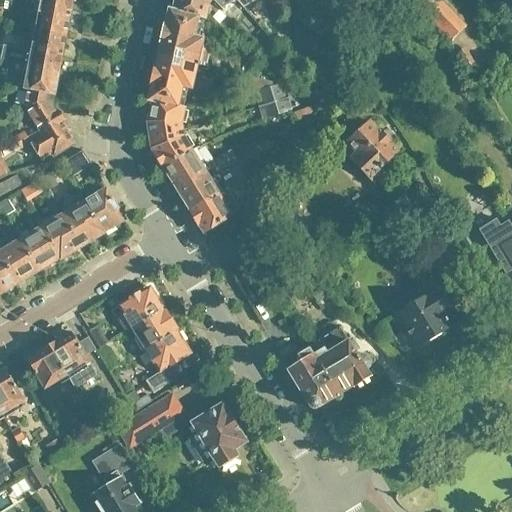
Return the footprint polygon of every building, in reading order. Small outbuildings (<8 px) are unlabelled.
[(37,0),(37,4),(26,2),(25,11),(29,12),(26,26),(36,28),(66,34),(66,33),(73,0),(37,0)] [(174,0),(172,11),(199,18),(205,20),(209,4),(211,0),(174,0)] [(410,0),(445,37),(457,25),(433,0),(410,0)] [(194,38),(199,18),(172,11),(168,10),(165,26),(164,26),(160,43),(159,43),(156,56),(198,65),(203,43),(200,39),(194,38)] [(1,55),(0,60),(41,68),(43,55),(61,58),(66,36),(66,34),(36,28),(33,42),(22,40),(21,48),(3,45),(1,55)] [(311,48),(322,41),(316,31),(305,38),(311,48)] [(27,92),(53,97),(54,95),(54,93),(61,61),(61,58),(43,55),(41,68),(0,60),(0,62),(0,67),(11,69),(10,72),(23,74),(22,75),(26,76),(23,91),(27,92)] [(191,89),(205,92),(208,80),(195,78),(198,65),(156,56),(153,68),(154,69),(150,86),(152,86),(148,102),(152,103),(178,108),(183,89),(189,90),(191,89)] [(245,94),(272,86),(272,83),(245,77),(245,94)] [(265,105),(288,97),(284,85),(260,93),(265,105)] [(56,114),(51,107),(53,97),(27,92),(24,107),(39,132),(51,125),(48,120),(56,114)] [(264,119),(295,109),(292,97),(280,101),(280,102),(260,108),(264,119)] [(181,126),(185,110),(178,108),(152,103),(147,125),(149,137),(182,131),(181,126)] [(53,155),(74,143),(68,134),(69,133),(70,130),(59,112),(56,114),(48,120),(51,125),(39,132),(39,133),(28,140),(30,144),(40,161),(52,154),(53,155)] [(312,140),(328,125),(325,114),(304,129),(312,140)] [(399,153),(390,143),(390,142),(380,131),(379,131),(371,123),(342,149),(374,184),(384,175),(380,170),(399,153)] [(182,131),(149,137),(151,151),(153,154),(152,155),(161,169),(162,168),(191,151),(183,139),(182,132),(182,131)] [(17,146),(27,139),(24,134),(14,140),(17,146)] [(20,150),(30,144),(28,140),(27,139),(17,146),(20,150)] [(233,156),(230,150),(210,162),(201,147),(199,148),(198,146),(191,151),(162,168),(176,191),(204,173),(204,172),(214,166),(233,156)] [(70,174),(90,162),(84,152),(64,163),(70,174)] [(217,172),(236,161),(233,156),(214,166),(217,172)] [(218,195),(204,173),(176,191),(189,213),(218,195)] [(48,191),(57,186),(50,174),(41,179),(48,191)] [(0,197),(20,186),(15,177),(0,185),(0,197)] [(124,220),(106,189),(84,202),(102,233),(124,220)] [(218,195),(189,213),(189,214),(197,228),(199,227),(203,234),(225,221),(231,216),(218,195)] [(57,207),(51,197),(43,201),(49,211),(57,207)] [(0,208),(4,215),(13,210),(7,200),(0,203),(0,208)] [(102,233),(84,202),(83,203),(84,204),(63,216),(82,248),(103,235),(102,233)] [(402,227),(384,207),(372,217),(390,237),(402,227)] [(263,233),(253,225),(240,214),(222,230),(242,252),(263,233)] [(60,260),(82,248),(63,216),(42,229),(60,260)] [(511,231),(511,229),(507,224),(498,229),(494,223),(481,231),(471,216),(457,225),(474,252),(481,247),(511,297),(511,231)] [(42,229),(42,228),(20,241),(38,272),(59,259),(60,261),(60,260),(42,229)] [(38,272),(20,241),(0,252),(0,255),(17,284),(38,272)] [(0,255),(0,294),(17,284),(0,255)] [(327,294),(309,277),(300,287),(318,304),(327,294)] [(451,326),(450,324),(456,321),(449,310),(452,309),(438,288),(436,290),(429,279),(413,290),(419,300),(405,308),(403,306),(401,305),(397,306),(394,308),(394,309),(393,312),(394,315),(391,317),(411,349),(416,345),(418,347),(451,326)] [(131,328),(162,309),(149,287),(140,292),(140,291),(126,300),(126,301),(118,306),(111,310),(124,332),(131,328)] [(177,325),(174,320),(171,320),(164,308),(162,309),(131,328),(137,337),(134,338),(142,352),(145,350),(176,331),(178,330),(176,328),(177,325)] [(369,367),(370,362),(366,355),(360,354),(356,356),(354,352),(357,350),(351,339),(347,342),(339,329),(336,330),(332,323),(310,336),(315,345),(313,346),(342,393),(369,377),(365,370),(369,367)] [(89,331),(99,348),(108,342),(97,325),(89,331)] [(181,358),(190,353),(176,331),(145,350),(153,364),(154,364),(159,372),(145,381),(152,393),(174,380),(166,367),(167,367),(168,368),(182,360),(181,358)] [(88,361),(71,332),(68,334),(66,332),(57,337),(59,339),(48,345),(68,378),(74,388),(96,375),(88,362),(88,361)] [(48,345),(37,352),(36,349),(28,354),(29,357),(26,359),(43,388),(55,381),(57,385),(68,378),(48,345)] [(106,346),(97,352),(109,371),(118,365),(106,346)] [(342,393),(313,346),(298,355),(294,348),(279,358),(312,412),(342,393)] [(204,379),(198,368),(183,377),(190,388),(204,379)] [(23,400),(6,371),(2,373),(1,371),(0,370),(0,412),(3,417),(21,406),(19,403),(23,400)] [(77,409),(83,405),(76,393),(70,397),(77,409)] [(129,449),(185,415),(172,394),(116,428),(129,449)] [(98,426),(131,406),(125,396),(92,416),(98,426)] [(246,443),(238,430),(239,429),(230,414),(229,415),(222,404),(190,423),(196,432),(195,432),(197,435),(188,441),(202,463),(211,457),(212,460),(213,459),(218,469),(221,467),(222,468),(228,468),(234,465),(236,460),(235,459),(237,457),(233,450),(246,443)] [(11,432),(12,433),(18,443),(25,439),(18,427),(11,432)] [(139,502),(121,472),(133,465),(120,445),(94,461),(109,486),(92,496),(102,511),(141,511),(137,504),(139,502)] [(0,486),(14,478),(0,454),(0,486)] [(50,482),(39,464),(24,473),(35,492),(50,482)]
